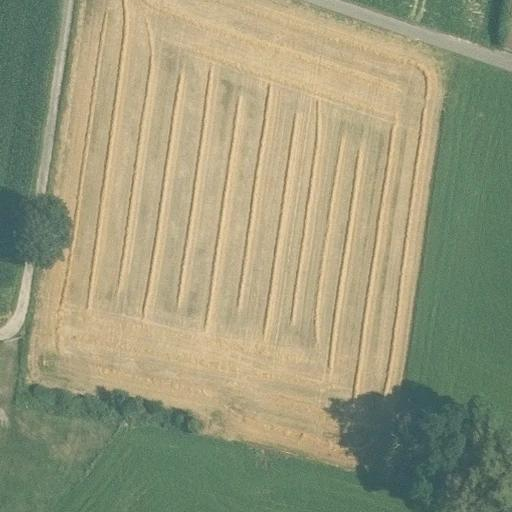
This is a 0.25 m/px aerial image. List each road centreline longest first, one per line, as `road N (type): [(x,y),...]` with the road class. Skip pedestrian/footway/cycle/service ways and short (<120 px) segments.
road 1 (track): [(73,0),(26,312),(0,343)]
road 2 (track): [(511,72),(293,0)]
